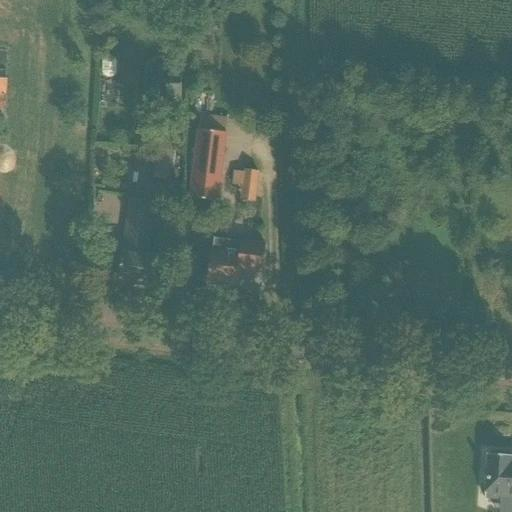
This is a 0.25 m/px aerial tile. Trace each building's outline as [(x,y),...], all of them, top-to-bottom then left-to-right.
[(235,1),(235,10),(244,10),(244,1),(235,1)] [(102,60),(102,73),(103,76),(107,78),(111,78),(114,77),(115,74),(116,72),(116,61),(115,59),(113,57),(109,56),(107,56),(104,58),(102,60)] [(188,198),(218,202),(227,133),(197,130),(188,198)] [(153,178),(170,181),(172,169),(171,169),(175,142),(159,139),(157,149),(153,178)] [(235,172),(233,184),(243,186),(257,187),(258,173),(245,172),(245,174),(235,172)] [(118,283),(156,288),(160,254),(147,253),(151,222),(156,222),(158,208),(129,204),(118,283)] [(207,281),(237,284),(239,270),(262,273),(265,244),(241,241),(241,242),(214,239),(212,252),(211,252),(207,281)] [(511,456),(488,455),(484,498),(511,500),(511,456)]
